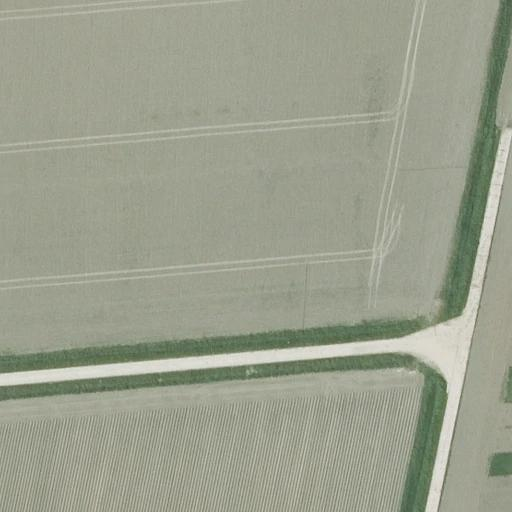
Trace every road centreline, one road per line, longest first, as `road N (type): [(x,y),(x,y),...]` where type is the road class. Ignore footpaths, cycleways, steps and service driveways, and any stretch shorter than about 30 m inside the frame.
road 1 (track): [(0,379),(465,338)]
road 2 (track): [(430,511),(507,128)]
